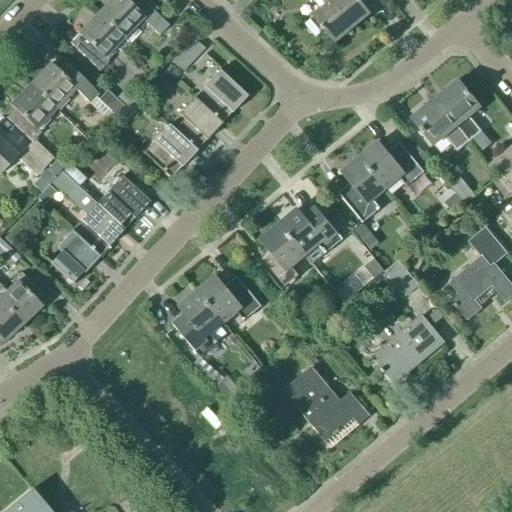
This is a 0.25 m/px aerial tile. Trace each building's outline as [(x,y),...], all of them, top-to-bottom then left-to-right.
[(121,0),(111,0),(97,15),(123,40),(142,20),(157,35),(166,26),(156,16),(159,13),(149,3),(146,7),(140,1),(132,10),(121,0)] [(314,0),(323,10),(313,18),(322,29),(321,30),(325,34),(326,33),(335,44),(370,15),(357,0),(314,0)] [(128,45),(123,40),(97,15),(78,35),(82,39),(74,48),(99,73),(108,64),(104,60),(114,49),(119,54),(128,45)] [(185,28),(174,39),(181,45),(191,34),(185,28)] [(183,73),(203,51),(192,41),(172,64),(183,73)] [(30,86),(55,111),(74,91),(89,105),(98,96),(72,72),(64,80),(49,66),(30,86)] [(199,105),(220,124),(230,114),(231,115),(246,98),(218,72),(203,89),(209,94),(199,105)] [(469,143),(482,133),(469,118),(480,109),(458,83),(435,102),(469,143)] [(36,131),(55,111),(30,86),(10,106),(14,110),(6,119),(31,143),(25,150),(24,151),(44,169),(53,160),(34,141),(40,134),(36,131)] [(124,109),(133,99),(124,91),(115,100),(124,109)] [(124,109),(115,100),(107,92),(98,101),(115,117),(124,109)] [(124,109),(132,116),(143,104),(136,97),(134,100),(133,99),(124,109)] [(220,124),(199,105),(193,99),(178,116),(184,121),(174,132),(195,152),(205,141),(206,142),(221,125),(220,124)] [(469,143),(435,102),(412,121),(434,147),(445,138),(457,153),(469,143)] [(195,152),(174,132),(168,126),(153,143),(153,144),(143,155),(169,180),(180,168),(181,169),(196,153),(195,152)] [(24,151),(25,150),(23,149),(16,156),(0,140),(0,173),(15,158),(36,178),(44,169),(24,151)] [(360,158),(387,191),(400,180),(406,189),(424,174),(400,144),(387,154),(378,143),(360,158)] [(498,179),(511,167),(511,148),(489,166),(498,179)] [(387,191),(360,158),(341,173),(351,185),(339,195),(363,224),(381,210),(374,201),(387,191)] [(69,165),(61,174),(74,185),(78,189),(86,181),(79,174),(71,167),(69,165)] [(511,167),(498,179),(511,195),(511,194),(511,167)] [(42,193),(55,179),(46,172),(32,186),(41,194),(42,193)] [(134,221),(149,204),(121,178),(95,205),(123,230),(132,220),(134,221)] [(466,205),(475,197),(460,179),(451,187),(466,205)] [(124,231),(123,230),(95,205),(78,189),(74,185),(64,196),(85,216),(80,222),(86,227),(76,238),(98,258),(107,247),(108,248),(124,231)] [(41,194),(36,200),(37,200),(44,207),(50,200),(43,194),(42,193),(41,194)] [(511,208),(500,219),(511,233),(511,208)] [(297,210),(278,225),(305,258),(318,248),(325,256),(343,241),(317,209),(304,219),(297,210)] [(292,269),(305,258),(278,225),(260,240),(269,252),(257,262),(281,292),(299,277),(292,269)] [(511,298),(511,286),(495,266),(507,255),(486,229),(469,243),(481,258),(449,284),(458,295),(450,301),(465,319),(479,307),(475,302),(492,288),(505,304),(511,298)] [(98,258),(76,238),(70,232),(55,249),(61,254),(51,266),(72,286),(82,274),(83,275),(99,259),(98,258)] [(370,233),(361,240),(368,249),(370,252),(379,245),(377,242),(370,233)] [(0,259),(10,269),(19,259),(0,241),(0,259)] [(405,298),(419,287),(398,263),(385,273),(405,298)] [(0,303),(21,326),(40,308),(39,307),(45,300),(32,287),(20,274),(13,281),(16,284),(6,294),(0,287),(0,303)] [(197,292),(224,325),(237,314),(244,323),(262,308),(237,278),(225,288),(215,277),(197,292)] [(211,336),(224,325),(197,292),(178,308),(188,319),(175,329),(200,359),(218,344),(211,336)] [(3,344),(21,326),(0,303),(0,343),(1,343),(3,344)] [(395,386),(444,345),(421,317),(372,358),(395,386)] [(206,364),(199,372),(217,388),(224,380),(206,364)] [(339,403),(311,369),(283,393),(326,444),(353,421),(358,426),(368,417),(349,394),(339,403)] [(48,511),(31,491),(4,511),(48,511)]
